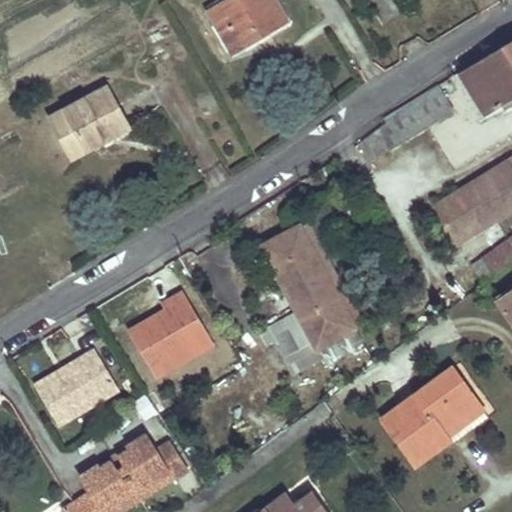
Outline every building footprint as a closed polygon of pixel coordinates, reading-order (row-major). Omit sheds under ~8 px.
[(285,15),(275,0),(228,0),(209,12),(233,52),(263,34),(261,31),(285,15)] [(287,20),(285,15),(261,31),(263,34),(287,20)] [(511,57),(505,45),(459,72),(485,114),(511,98),(511,57)] [(439,85),(385,116),(401,141),(454,110),(439,85)] [(126,123),(107,87),(51,116),(73,156),(103,141),(101,136),(126,123)] [(129,128),(126,123),(101,136),(103,141),(129,128)] [(511,163),(510,159),(435,205),(457,242),(511,208),(511,163)] [(308,220),(300,224),(355,326),(363,322),(308,220)] [(300,224),(262,245),(317,346),(355,326),(300,224)] [(511,237),(483,258),(494,274),(511,260),(511,237)] [(511,289),(498,299),(511,318),(511,317),(511,289)] [(167,308),(132,329),(152,363),(175,349),(178,355),(210,338),(182,291),(164,301),(167,308)] [(175,349),(152,363),(158,374),(213,343),(210,338),(178,355),(175,349)] [(119,386),(94,347),(80,356),(83,362),(60,377),(56,371),(34,384),(59,424),(119,386)] [(80,356),(56,371),(60,377),(83,362),(80,356)] [(451,367),(383,417),(416,463),(450,438),(454,443),(489,418),(451,367)] [(88,489),(61,507),(63,511),(104,511),(103,509),(134,489),(166,469),(171,476),(185,468),(167,440),(153,449),(144,433),(128,444),(130,447),(118,454),(124,464),(115,470),(108,460),(97,467),(96,464),(79,474),(88,489)] [(118,454),(108,460),(115,470),(124,464),(118,454)] [(134,489),(139,497),(171,476),(166,469),(134,489)] [(285,490),(254,511),(330,511),(313,488),(294,502),(285,490)] [(103,509),(104,511),(114,511),(139,497),(134,489),(103,509)]
